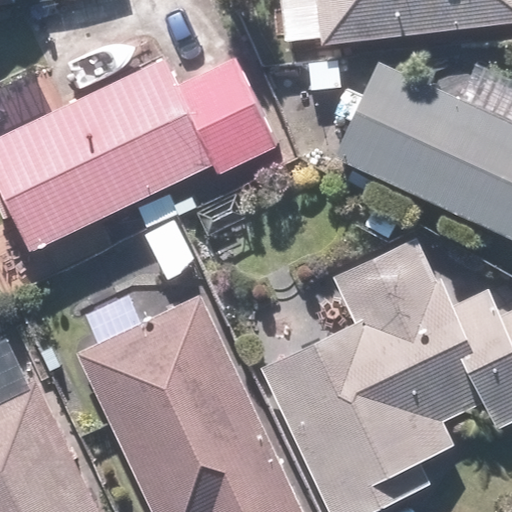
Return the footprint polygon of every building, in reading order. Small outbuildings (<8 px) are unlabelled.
[(511,0),(319,0),(325,46),(511,26),(511,0)] [(0,177),(37,254),(217,168),(221,177),(281,148),(237,59),(179,87),(165,58),(0,137),(0,177)] [(511,239),(511,123),(382,64),(338,159),(511,239)] [(443,277),(438,279),(419,239),(336,278),(357,323),(262,368),(330,511),(376,511),(435,485),(424,462),(458,445),(447,421),(487,402),(500,429),(511,423),(511,309),(502,315),(490,290),(457,305),(443,277)] [(305,511),(201,298),(79,355),(154,511),(305,511)] [(102,511),(37,378),(0,396),(0,511),(102,511)]
